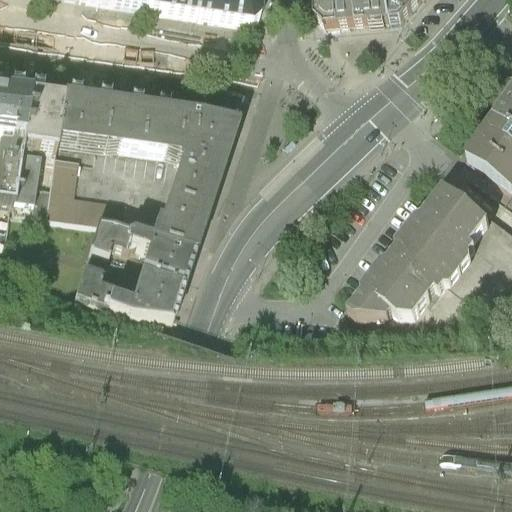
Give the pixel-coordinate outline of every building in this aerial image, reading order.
[(119,11),(120,0),(83,0),(83,6),(89,7),(119,11)] [(120,0),(119,11),(140,14),(151,16),(153,0),(120,0)] [(258,0),(214,0),(215,0),(213,0),(153,0),(151,16),(215,25),(251,32),(255,27),(260,22),(258,0)] [(317,0),(319,28),(326,36),(343,35),(393,31),(378,0),(317,0)] [(378,0),(393,31),(399,30),(404,30),(428,0),(378,0)] [(511,85),(491,115),(511,129),(511,85)] [(0,207),(13,210),(20,163),(21,154),(29,101),(8,98),(0,97),(0,141),(10,143),(9,150),(0,149),(0,207)] [(62,106),(29,101),(21,154),(55,158),(56,147),(62,106)] [(104,112),(62,106),(56,147),(177,164),(177,161),(186,162),(163,231),(156,229),(150,247),(193,261),(215,194),(235,131),(195,122),(195,124),(167,121),(135,116),(104,112)] [(485,124),(463,155),(507,187),(511,180),(511,129),(491,115),(485,124)] [(39,165),(20,163),(13,210),(12,219),(46,224),(50,194),(35,192),(39,165)] [(78,167),(54,164),(50,194),(46,224),(96,232),(110,234),(120,237),(125,211),(72,204),(78,167)] [(486,224),(443,193),(399,251),(379,277),(347,319),(357,326),(390,325),(395,318),(402,324),(416,322),(443,287),(450,290),(474,253),(470,250),(486,224)] [(110,234),(96,232),(88,258),(107,264),(110,255),(127,261),(134,257),(134,255),(147,260),(140,282),(182,295),(187,278),(193,261),(150,247),(120,237),(110,234)] [(176,313),(182,295),(140,282),(130,312),(118,308),(115,301),(97,295),(101,284),(82,278),(73,307),(127,325),(171,331),(176,313)]
